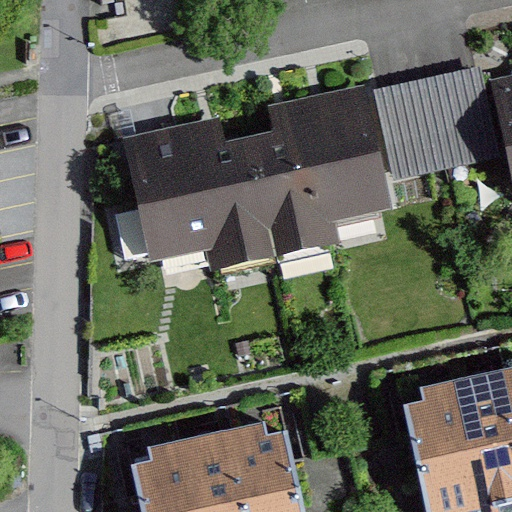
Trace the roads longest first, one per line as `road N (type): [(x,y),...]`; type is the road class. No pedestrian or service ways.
road 1 (residential): [(64,0),(54,511)]
road 2 (unknown): [(61,415),(511,333)]
